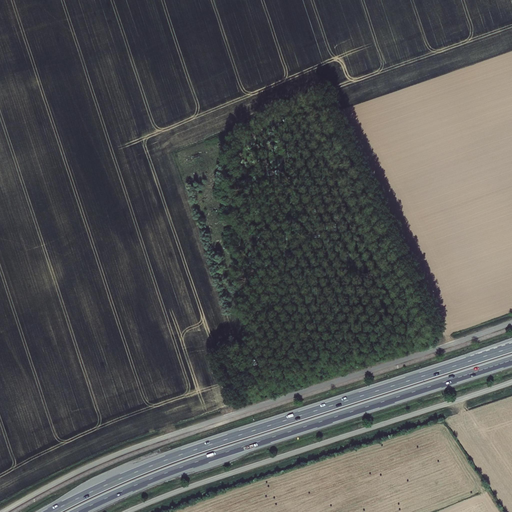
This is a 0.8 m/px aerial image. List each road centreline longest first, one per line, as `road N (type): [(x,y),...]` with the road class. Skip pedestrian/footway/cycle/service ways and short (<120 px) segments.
road 1 (trunk): [(511,347),(164,460),(50,511)]
road 2 (trunk): [(77,511),(191,463),(511,360)]
